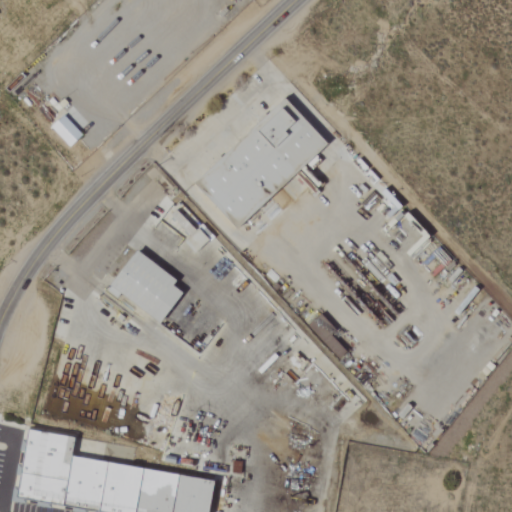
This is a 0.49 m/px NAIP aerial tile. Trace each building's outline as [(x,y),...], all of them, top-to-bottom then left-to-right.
[(332,145),(291,99),(198,182),(239,228),(332,145)] [(84,135),(64,115),(51,128),(71,147),(84,135)] [(199,253),(211,239),(200,229),(188,243),(199,253)] [(163,324),(186,293),(177,286),(181,280),(140,250),(113,287),(163,324)] [(213,511),(218,480),(75,459),(78,438),(26,430),(25,438),(29,439),(25,466),(21,465),(17,491),(21,492),(20,499),(107,511),(213,511)]
